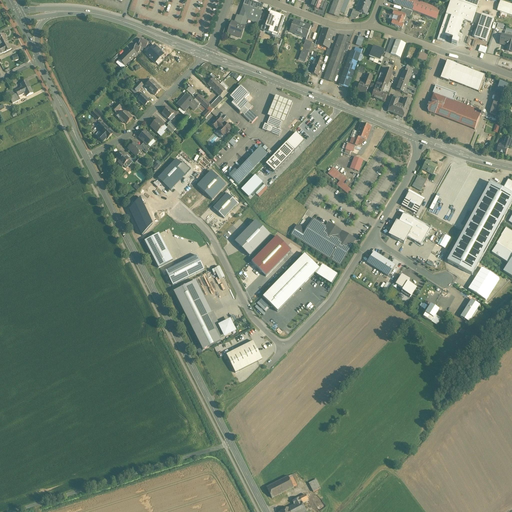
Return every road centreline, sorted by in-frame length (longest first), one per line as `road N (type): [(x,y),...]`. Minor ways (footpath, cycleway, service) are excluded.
road 1 (secondary): [(86,157),(230,442)]
road 2 (secondary): [(205,55),(422,140)]
road 3 (residential): [(230,442),(11,511)]
road 4 (residential): [(284,350),(251,318),(212,239),(182,214)]
road 5 (residential): [(205,55),(132,131),(86,157)]
road 6 (residential): [(284,350),(332,299),(371,238)]
road 7 (secondary): [(72,11),(122,21),(205,55)]
